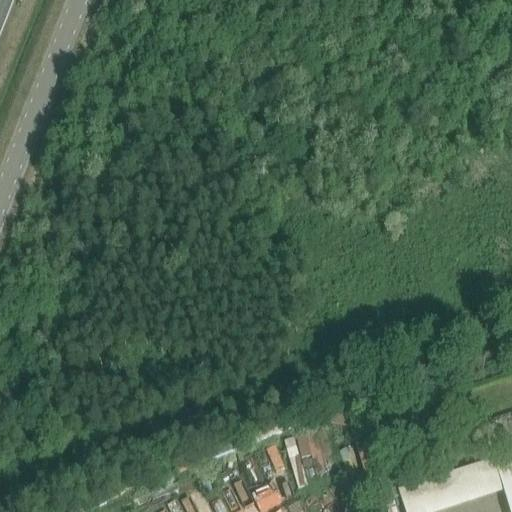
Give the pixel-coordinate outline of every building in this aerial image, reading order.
[(488,435),(495,455),(511,450),(511,448),(506,430),(488,435)] [(362,468),(373,465),(369,451),(350,456),(357,484),(365,482),(362,468)] [(278,494),(288,492),(278,453),(269,455),(278,494)] [(511,511),(511,456),(495,462),(507,511),(511,511)] [(473,491),(483,489),(479,467),(469,469),(473,491)] [(393,472),(387,478),(393,484),(399,478),(393,472)] [(239,508),(257,501),(248,476),(230,483),(239,508)] [(306,505),(307,511),(320,511),(318,502),(306,505)]
